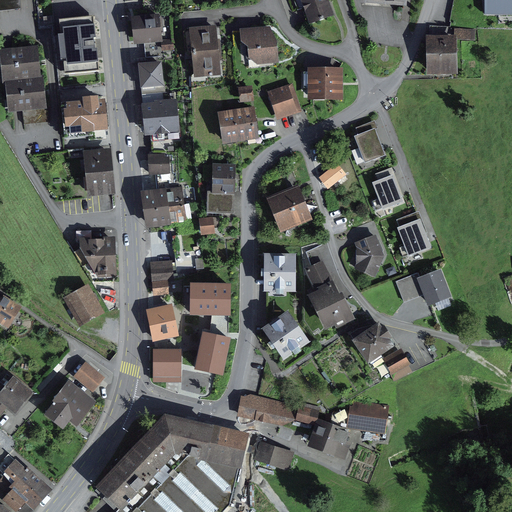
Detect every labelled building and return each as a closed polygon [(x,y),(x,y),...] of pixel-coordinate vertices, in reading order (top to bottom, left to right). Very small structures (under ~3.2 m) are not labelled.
[(0,0),(0,11),(21,10),(19,0),(0,0)] [(295,0),(299,9),(303,7),(300,0),(295,0)] [(300,0),(303,7),(310,26),(334,17),(328,0),(300,0)] [(511,0),(484,0),(485,17),(497,16),(511,16),(511,0)] [(160,16),(131,19),(134,47),(144,45),(161,44),(163,43),(163,41),(160,16)] [(99,73),(93,18),(59,22),(61,37),(58,37),(61,63),(63,62),(65,77),(99,73)] [(189,29),(192,55),(219,52),(217,27),(189,29)] [(251,61),(257,66),(279,64),(278,51),(277,43),(270,28),(240,31),(241,43),(247,49),(248,60),(249,61),(251,61)] [(475,30),(455,29),(455,36),(457,36),(457,41),(475,41),(475,30)] [(457,41),(457,36),(455,36),(426,37),(427,77),(458,76),(457,41)] [(161,44),(162,53),(172,51),(176,51),(174,40),(163,41),(163,43),(161,44)] [(161,44),(144,45),(146,58),(160,57),(161,60),(165,60),(173,59),(172,51),(162,53),(161,44)] [(42,77),(38,47),(0,51),(0,61),(3,85),(5,85),(5,83),(42,80),(42,77)] [(192,55),(194,79),(222,76),(219,52),(192,55)] [(142,91),(143,106),(154,104),(154,102),(176,100),(176,91),(168,92),(165,60),(161,60),(161,64),(164,88),(142,91)] [(161,64),(138,66),(141,91),(142,91),(164,88),(161,64)] [(308,70),(308,102),(344,102),(343,70),(308,70)] [(42,77),(42,80),(5,83),(5,85),(8,115),(47,111),(43,77),(42,77)] [(267,93),(277,121),(302,113),(293,85),(267,93)] [(252,87),(238,89),(240,104),(254,102),(252,87)] [(108,132),(105,102),(99,103),(99,99),(82,100),(83,104),(66,106),(67,112),(64,112),(66,140),(93,138),(92,134),(108,132)] [(141,106),(145,139),(150,138),(177,135),(182,135),(178,100),(176,100),(154,102),(154,104),(143,106),(141,106)] [(218,114),(223,146),(259,140),(255,108),(218,114)] [(375,121),(356,129),(359,136),(354,138),(365,166),(386,157),(376,130),(378,129),(375,121)] [(177,135),(150,138),(152,155),(164,155),(179,154),(177,135)] [(116,196),(111,150),(83,153),(88,199),(116,196)] [(152,155),(148,156),(149,177),(155,176),(170,176),(170,174),(169,157),(164,157),(164,155),(152,155)] [(236,165),(213,165),(212,193),(208,193),(207,215),(234,216),(234,196),(235,196),(236,165)] [(330,169),(319,178),(328,190),(339,181),(330,169)] [(379,182),(372,185),(378,200),(372,202),(376,213),(382,210),(383,212),(404,204),(401,197),(403,197),(392,169),(376,175),(379,182)] [(177,188),(176,174),(170,174),(170,176),(155,176),(157,191),(177,188)] [(298,186),(266,200),(280,235),(313,221),(298,186)] [(144,213),(185,207),(182,187),(177,188),(157,191),(141,194),(144,213)] [(188,223),(185,207),(144,213),(146,230),(188,223)] [(400,229),(397,230),(404,247),(399,249),(403,259),(408,257),(408,259),(432,250),(426,235),(428,234),(419,212),(397,221),(400,229)] [(213,218),(198,220),(201,237),(215,235),(214,227),(221,226),(219,218),(213,218)] [(198,260),(195,231),(178,232),(178,236),(172,237),(176,269),(177,279),(184,278),(185,269),(196,267),(195,260),(198,260)] [(357,266),(354,270),(375,279),(384,257),(376,236),(354,245),(356,249),(357,266)] [(87,240),(80,240),(80,251),(98,279),(117,278),(116,238),(105,239),(105,241),(87,241),(87,240)] [(263,255),(263,295),(266,295),(276,295),(276,297),(284,297),(284,295),(296,295),(296,277),(296,255),(263,255)] [(198,260),(195,260),(196,267),(197,271),(204,270),(203,259),(198,260)] [(335,328),(336,331),(356,321),(343,295),(339,296),(322,262),(305,271),(316,294),(308,298),(325,333),(335,328)] [(169,283),(174,283),(173,280),(172,269),(172,266),(166,267),(166,264),(150,265),(153,298),(170,297),(169,283)] [(394,267),(386,270),(389,277),(397,274),(394,267)] [(420,279),(417,280),(424,296),(428,308),(452,299),(441,271),(420,279)] [(420,279),(418,274),(396,283),(404,304),(424,296),(417,280),(420,279)] [(88,285),(63,300),(80,329),(105,314),(88,285)] [(231,287),(190,287),(190,320),(231,320),(231,287)] [(22,308),(4,297),(0,302),(0,325),(8,330),(22,308)] [(171,306),(146,312),(153,344),(178,338),(171,306)] [(266,329),(262,332),(271,345),(268,347),(272,353),(275,351),(283,363),(293,356),(295,359),(303,353),(301,351),(311,344),(288,313),(266,329)] [(379,326),(352,344),(368,368),(395,349),(391,342),(393,341),(385,328),(382,330),(379,326)] [(202,335),(194,373),(223,379),(231,341),(202,335)] [(401,350),(382,360),(394,382),(413,372),(401,350)] [(182,351),(153,351),(153,384),(182,384),(182,351)] [(86,363),(73,378),(93,394),(105,379),(86,363)] [(0,393),(0,404),(6,409),(15,416),(33,394),(13,378),(0,393)] [(69,382),(51,404),(53,406),(44,417),(63,432),(69,424),(77,430),(97,404),(69,382)] [(241,397),(238,418),(282,427),(295,422),(295,406),(250,396),(245,398),(241,397)] [(300,402),(295,422),(313,426),(318,421),(321,408),(300,402)] [(350,407),(347,430),(385,435),(389,407),(353,402),(353,407),(350,407)] [(116,511),(123,511),(175,457),(238,471),(241,472),(250,435),(164,417),(95,491),(117,511),(116,511)] [(318,421),(308,448),(345,462),(351,445),(346,443),(349,436),(343,433),(344,431),(318,421)] [(289,473),(294,453),(261,442),(255,462),(289,473)] [(0,464),(8,456),(0,447),(0,464)] [(0,464),(0,471),(4,476),(0,480),(0,493),(6,499),(3,501),(14,511),(18,511),(26,504),(34,511),(54,491),(28,467),(25,470),(9,455),(8,456),(0,464)] [(225,511),(230,506),(238,471),(175,457),(123,511),(116,511),(117,511),(116,511),(225,511)]
